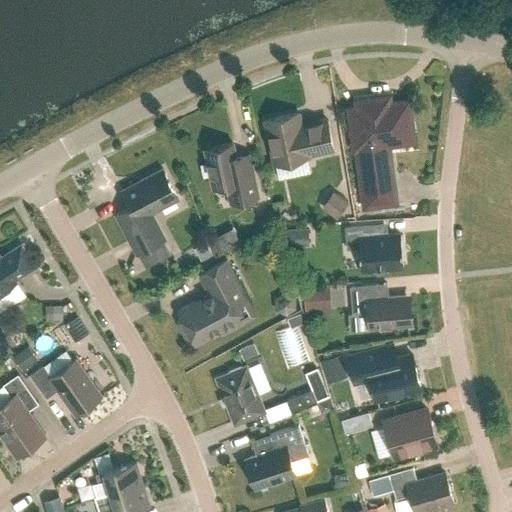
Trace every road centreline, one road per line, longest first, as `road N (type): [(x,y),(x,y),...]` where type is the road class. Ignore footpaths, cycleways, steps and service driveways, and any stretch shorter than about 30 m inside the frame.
road 1 (residential): [(496,511),(445,267),(468,41)]
road 2 (tertiary): [(29,170),(261,56),(348,34),(468,41)]
road 3 (residential): [(157,390),(29,170)]
road 4 (residential): [(0,504),(157,390)]
road 5 (residential): [(211,511),(157,390)]
